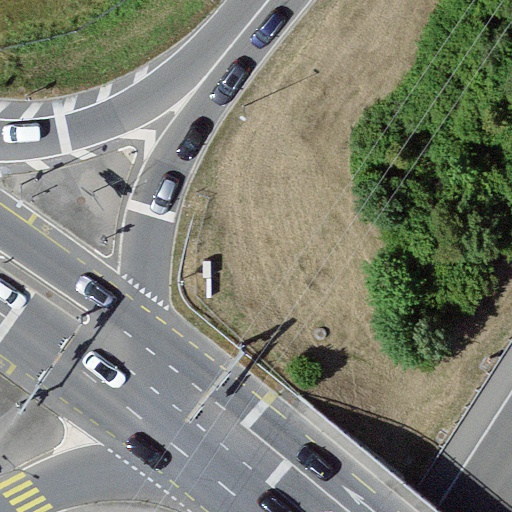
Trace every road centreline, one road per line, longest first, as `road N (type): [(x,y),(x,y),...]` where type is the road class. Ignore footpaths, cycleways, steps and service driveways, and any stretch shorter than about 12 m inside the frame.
road 1 (motorway): [(244,31),(168,171),(153,221),(134,375)]
road 2 (motorway): [(244,31),(129,111),(66,134),(0,139)]
road 3 (motorway): [(257,475),(138,468),(76,477),(3,511)]
road 4 (secondary): [(134,375),(0,279)]
road 5 (secondary): [(257,475),(134,375)]
